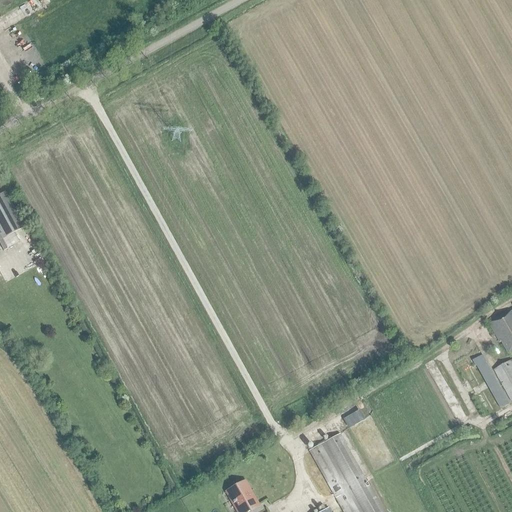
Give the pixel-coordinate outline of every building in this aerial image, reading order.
[(0,237),(1,240),(24,228),(4,192),(0,193),(0,237)] [(500,343),(501,342),(509,355),(511,352),(511,311),(507,315),(506,313),(488,323),(500,343)] [(459,369),(486,418),(508,406),(481,357),(459,369)] [(511,363),(510,359),(493,368),(511,403),(511,363)] [(309,451),(343,511),(382,511),(339,434),(309,451)] [(233,504),(236,502),(240,511),(247,511),(251,510),(251,509),(257,506),(249,492),(250,492),(245,482),(236,486),(227,492),(233,502),(232,502),(233,504)]
